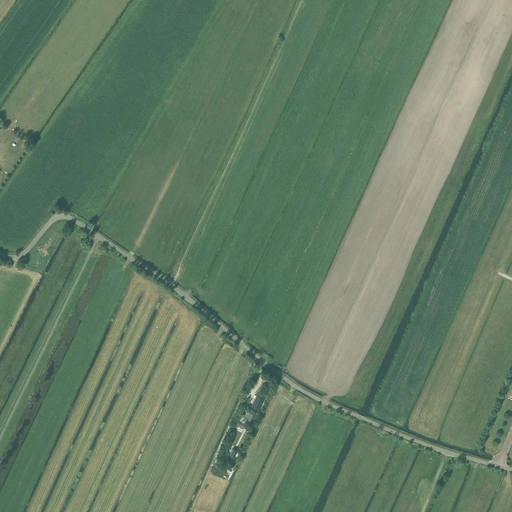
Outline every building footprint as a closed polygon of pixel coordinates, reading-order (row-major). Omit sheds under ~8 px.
[(259,409),(264,399),(257,395),(252,405),(259,409)] [(244,414),(239,412),(236,419),(241,421),(244,414)] [(254,422),(257,415),(249,412),(246,418),(254,422)] [(232,449),(228,457),(234,460),(238,452),(232,449)] [(225,461),(229,453),(224,451),(220,458),(225,461)]
